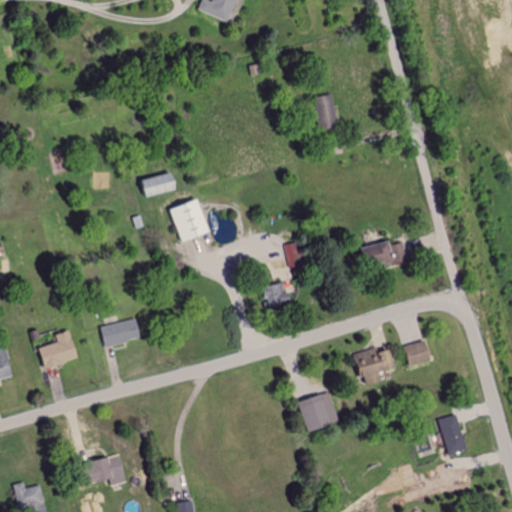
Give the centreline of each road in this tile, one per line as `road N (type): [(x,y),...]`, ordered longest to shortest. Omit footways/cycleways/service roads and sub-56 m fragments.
road 1 (residential): [(0,424),(410,305),(462,299)]
road 2 (residential): [(462,299),(375,0)]
road 3 (residential): [(462,299),(511,466)]
